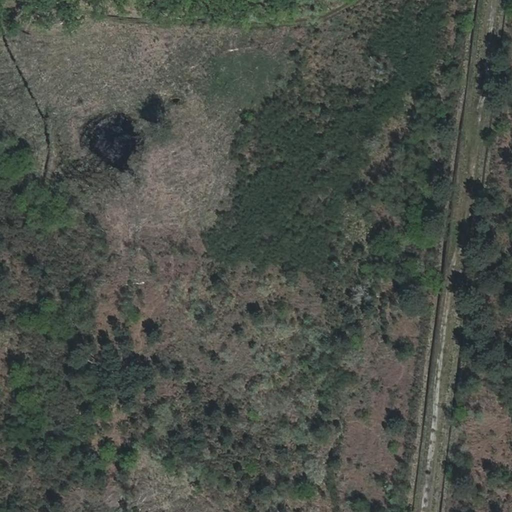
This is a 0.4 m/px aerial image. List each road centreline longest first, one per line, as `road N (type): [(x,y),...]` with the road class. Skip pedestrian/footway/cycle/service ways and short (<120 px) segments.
road 1 (track): [(429,511),(493,0)]
road 2 (track): [(355,0),(290,22),(225,18),(205,0)]
